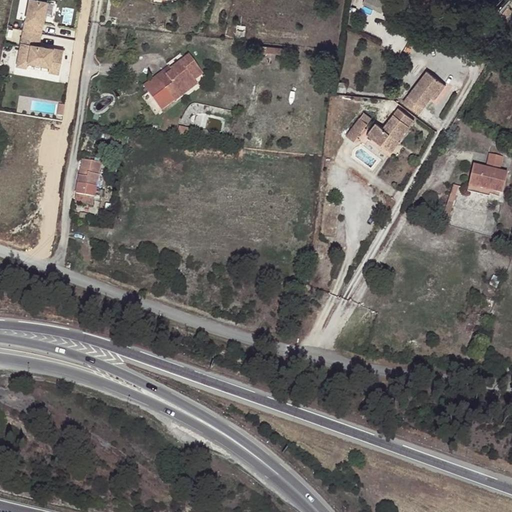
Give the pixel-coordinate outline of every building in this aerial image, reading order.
[(60,74),(64,47),(41,44),(48,0),(27,0),(18,63),(50,68),(50,72),(60,74)] [(388,11),(368,1),(362,14),(381,24),(388,11)] [(380,44),(373,40),(370,45),(377,49),(380,44)] [(287,51),(262,47),(261,56),(266,56),(267,54),(286,57),(287,51)] [(161,69),(153,75),(170,98),(178,92),(176,89),(189,79),(191,80),(201,73),(187,54),(168,67),(171,70),(165,74),(161,69)] [(167,65),(161,69),(165,74),(171,70),(168,67),(167,65)] [(172,101),(194,85),(191,80),(189,79),(176,89),(178,92),(170,98),(172,101)] [(425,81),(423,85),(440,96),(443,92),(425,81)] [(440,96),(423,85),(405,116),(423,126),(433,109),(440,96)] [(348,93),(338,90),(336,100),(345,102),(348,93)] [(440,96),(433,109),(437,111),(445,98),(440,96)] [(347,134),(356,140),(372,116),(364,110),(347,134)] [(402,153),(405,155),(419,133),(402,123),(388,145),(380,140),(375,148),(383,153),(380,156),(395,165),(402,153)] [(365,152),(369,145),(372,141),(363,136),(351,155),(362,162),(365,158),(362,156),(365,152)] [(407,157),(405,155),(402,153),(395,165),(400,167),(407,157)] [(474,169),(470,191),(492,196),(506,198),(510,176),(501,174),(503,160),(489,157),(487,172),(474,169)] [(79,173),(97,176),(99,163),(80,161),(79,173)] [(94,199),(97,176),(79,173),(75,196),(94,199)] [(443,228),(448,229),(455,191),(450,191),(443,228)] [(492,196),(470,191),(469,196),(492,200),(492,196)] [(93,204),(94,199),(75,196),(75,199),(80,201),(93,204)] [(93,207),(93,206),(80,201),(75,199),(74,204),(93,207)] [(500,291),(504,282),(496,278),(492,288),(500,291)]
